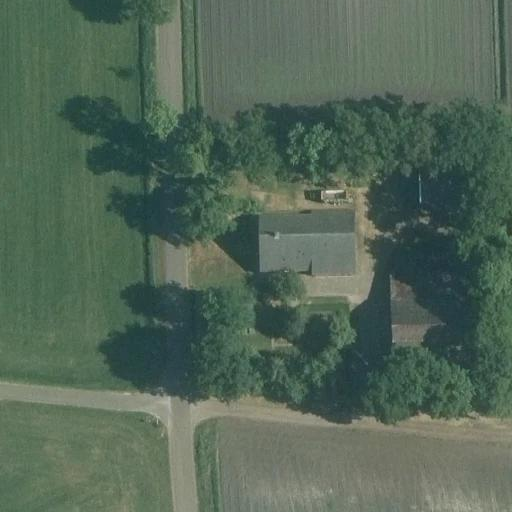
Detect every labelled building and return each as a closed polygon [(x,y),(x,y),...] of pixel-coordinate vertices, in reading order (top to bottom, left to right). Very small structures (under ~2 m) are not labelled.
[(486,163),(423,165),(423,207),(487,205),(486,163)] [(260,221),(261,275),(314,274),(314,278),(357,278),(356,213),(311,213),(311,220),(260,221)] [(464,275),(392,277),(395,371),(467,369),(464,275)] [(234,319),(253,318),(253,307),(233,307),(234,319)] [(329,395),(328,403),(351,406),(352,398),(329,395)]
